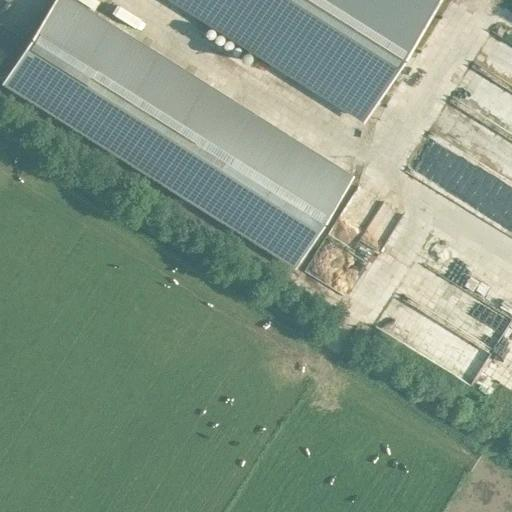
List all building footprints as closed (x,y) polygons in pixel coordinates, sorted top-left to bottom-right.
[(51,0),(3,77),(295,261),(348,176),(68,0),(51,0)] [(180,0),(250,44),(363,115),(435,0),(180,0)] [(511,43),(489,30),(474,54),(506,74),(511,64),(511,43)] [(461,69),(453,86),(471,94),(468,101),(484,108),(482,112),(497,119),(510,93),(461,69)] [(444,104),(428,121),(456,146),(466,135),(458,128),(463,122),(444,104)] [(407,161),(416,143),(403,137),(394,155),(407,161)]
